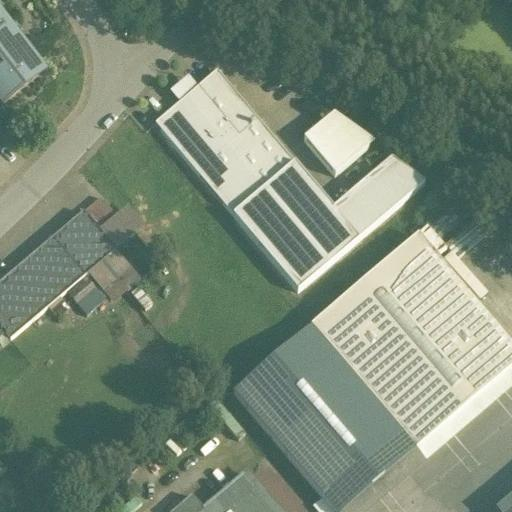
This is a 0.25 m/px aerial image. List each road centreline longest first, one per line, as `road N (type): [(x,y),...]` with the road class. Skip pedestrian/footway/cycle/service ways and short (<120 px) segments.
road 1 (residential): [(127,91),(0,217)]
road 2 (residential): [(227,0),(127,91)]
